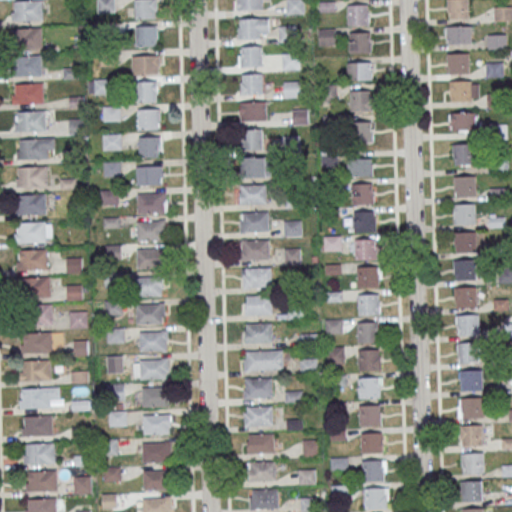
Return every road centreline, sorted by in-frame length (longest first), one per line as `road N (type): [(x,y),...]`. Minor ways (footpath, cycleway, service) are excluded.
road 1 (residential): [(424,511),(407,0)]
road 2 (residential): [(211,511),(195,0)]
